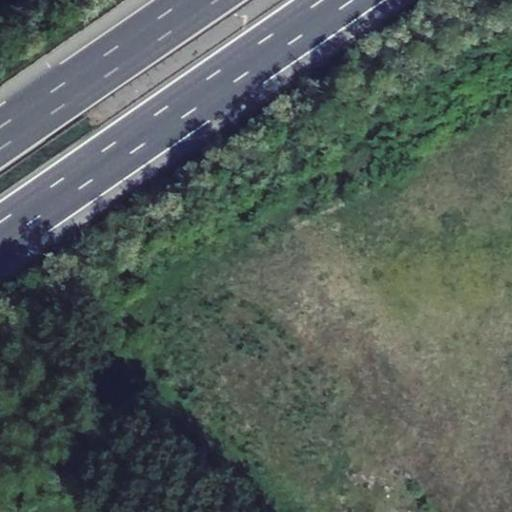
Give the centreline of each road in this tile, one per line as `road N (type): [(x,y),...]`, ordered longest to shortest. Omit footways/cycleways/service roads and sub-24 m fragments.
road 1 (motorway): [(0,234),(338,0)]
road 2 (motorway): [(198,0),(0,137)]
